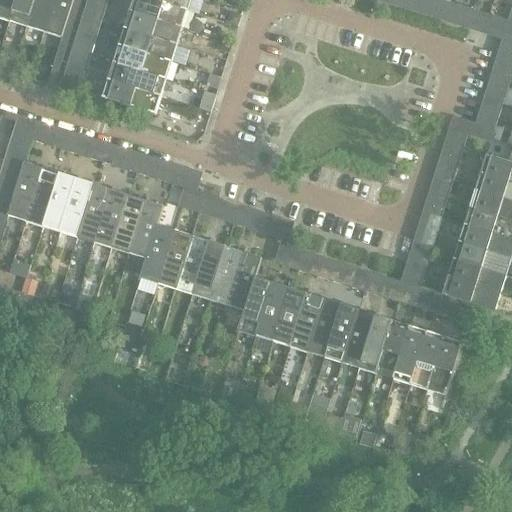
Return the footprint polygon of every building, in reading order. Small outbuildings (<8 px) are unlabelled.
[(16,0),(0,0),(0,19),(10,23),(16,0)] [(36,0),(16,0),(10,23),(28,28),(36,0)] [(53,0),(36,0),(28,28),(44,33),(53,0)] [(75,0),(53,0),(44,33),(63,39),(75,0)] [(189,13),(147,0),(134,0),(131,13),(184,30),(189,13)] [(192,0),(147,0),(189,13),(192,0)] [(437,0),(424,0),(421,8),(435,13),(439,0),(437,0)] [(453,5),(439,0),(435,13),(449,17),(453,5)] [(107,10),(95,6),(90,19),(103,23),(107,10)] [(460,7),(456,19),(469,23),(473,11),(460,7)] [(487,16),(473,11),(469,23),(483,28),(487,16)] [(184,30),(131,13),(125,31),(178,47),(184,30)] [(494,18),(490,30),(504,34),(508,22),(494,18)] [(103,23),(90,19),(86,33),(98,37),(103,23)] [(178,47),(125,31),(120,48),(173,65),(178,47)] [(96,44),(84,40),(79,54),(92,58),(96,44)] [(173,65),(120,48),(115,65),(167,82),(173,65)] [(511,51),(508,50),(503,64),(511,66),(511,51)] [(92,58),(79,54),(75,67),(87,71),(92,58)] [(167,82),(115,65),(109,82),(162,99),(167,82)] [(511,78),(511,74),(501,71),(497,85),(509,89),(511,78)] [(81,92),(85,78),(73,74),(69,88),(81,92)] [(162,99),(109,82),(104,100),(156,117),(162,99)] [(509,89),(497,85),(492,98),(505,102),(509,89)] [(503,109),(490,105),(486,119),(498,122),(503,109)] [(498,122),(486,119),(482,133),(494,137),(498,122)] [(13,138),(25,142),(29,128),(17,124),(13,138)] [(47,146),(51,134),(37,130),(34,142),(47,146)] [(469,137),(456,133),(452,147),(464,151),(469,137)] [(54,148),(69,153),(73,141),(58,136),(54,148)] [(86,145),(73,141),(69,153),(82,157),(86,145)] [(11,145),(6,159),(18,163),(23,149),(11,145)] [(89,159),(102,163),(106,151),(92,147),(89,159)] [(464,151),(452,147),(448,161),(460,165),(464,151)] [(120,156),(106,151),(102,163),(116,168),(120,156)] [(487,157),(482,175),(511,184),(511,166),(510,166),(510,164),(487,157)] [(123,170),(137,174),(141,162),(127,158),(123,170)] [(18,163),(6,159),(2,172),(14,176),(18,163)] [(154,166),(141,162),(137,174),(150,179),(154,166)] [(9,217),(27,223),(43,170),(25,164),(9,217)] [(458,172),(446,168),(441,181),(454,185),(458,172)] [(157,181),(172,185),(175,173),(161,169),(157,181)] [(62,176),(43,170),(27,223),(45,228),(62,176)] [(189,177),(175,173),(172,185),(185,189),(189,177)] [(511,184),(482,175),(476,193),(511,203),(511,184)] [(77,181),(62,176),(45,228),(61,234),(77,181)] [(0,179),(0,195),(7,198),(12,183),(0,179)] [(95,186),(77,181),(61,234),(79,239),(95,186)] [(454,185),(441,181),(437,195),(449,199),(454,185)] [(112,192),(95,186),(79,239),(95,244),(112,192)] [(130,197),(112,192),(95,244),(114,250),(130,197)] [(203,209),(207,196),(193,192),(189,204),(203,209)] [(511,203),(476,193),(471,210),(511,222),(511,203)] [(220,200),(207,196),(203,209),(216,213),(220,200)] [(147,202),(130,197),(114,250),(130,255),(147,202)] [(165,208),(147,202),(130,255),(147,260),(148,260),(159,227),(165,208)] [(240,207),(227,202),(223,215),(236,219),(240,207)] [(447,206),(435,202),(431,216),(443,219),(447,206)] [(254,211),(240,207),(236,219),(251,223),(254,211)] [(511,222),(471,210),(466,227),(511,241),(511,222)] [(257,225),(272,230),(275,218),(261,213),(257,225)] [(443,219),(431,216),(426,230),(438,233),(443,219)] [(289,222),(275,218),(272,230),(285,234),(289,222)] [(175,232),(159,227),(148,260),(147,260),(141,280),(159,285),(175,232)] [(511,241),(466,227),(460,244),(511,260),(511,241)] [(194,238),(175,232),(159,285),(177,291),(194,238)] [(436,240),(424,236),(420,250),(432,254),(436,240)] [(210,243),(194,238),(177,291),(193,296),(210,243)] [(227,249),(210,243),(193,296),(210,301),(227,249)] [(511,262),(511,260),(460,244),(455,261),(507,278),(511,262)] [(244,254),(227,249),(210,301),(227,307),(244,254)] [(432,254),(420,250),(415,264),(428,268),(432,254)] [(263,260),(244,254),(227,307),(245,312),(256,279),(257,280),(263,260)] [(300,259),(287,255),(283,267),(296,271),(300,259)] [(300,259),(296,271),(310,276),(314,263),(300,259)] [(455,261),(450,278),(502,294),(507,278),(455,261)] [(335,270),(321,266),(317,278),(331,282),(335,270)] [(349,274),(335,270),(331,282),(345,286),(349,274)] [(425,274),(413,271),(409,285),(421,288),(425,274)] [(369,281),(355,276),(352,289),(365,293),(369,281)] [(450,278),(444,297),(496,313),(502,294),(450,278)] [(274,285),(257,280),(256,279),(245,312),(239,332),(258,338),(274,285)] [(383,285),(369,281),(365,293),(379,297),(383,285)] [(290,290),(274,285),(258,338),(274,343),(290,290)] [(403,291),(390,287),(386,299),(400,304),(403,291)] [(308,296),(290,290),(274,343),(291,348),(308,296)] [(417,296),(403,291),(400,304),(413,308),(417,296)] [(325,301),(308,296),(291,348),(309,354),(325,301)] [(437,302),(424,298),(420,310),(433,314),(437,302)] [(342,306),(325,301),(309,354),(325,359),(342,306)] [(452,307),(437,302),(433,314),(448,319),(452,307)] [(359,312),(342,306),(325,359),(342,365),(359,312)] [(472,313),(458,309),(455,321),(468,325),(472,313)] [(377,317),(359,312),(342,365),(360,370),(377,317)] [(394,323),(377,317),(360,370),(377,375),(394,323)] [(410,328),(394,323),(377,375),(394,381),(410,328)] [(427,333),(410,328),(394,381),(411,386),(427,333)] [(445,339),(427,333),(411,386),(428,391),(445,339)] [(463,345),(445,339),(428,391),(447,397),(463,345)] [(364,433),(361,446),(373,449),(377,436),(364,433)]
